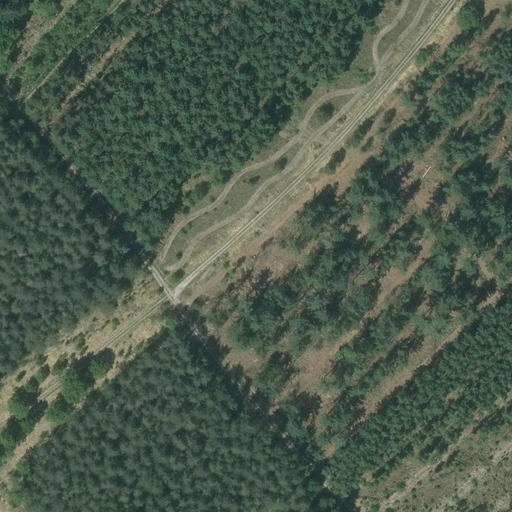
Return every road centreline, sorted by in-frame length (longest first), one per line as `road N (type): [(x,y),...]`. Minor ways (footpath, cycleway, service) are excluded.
road 1 (track): [(0,420),(265,209),(377,98),(452,0)]
road 2 (track): [(22,105),(201,339),(358,511)]
road 3 (track): [(19,101),(116,0)]
